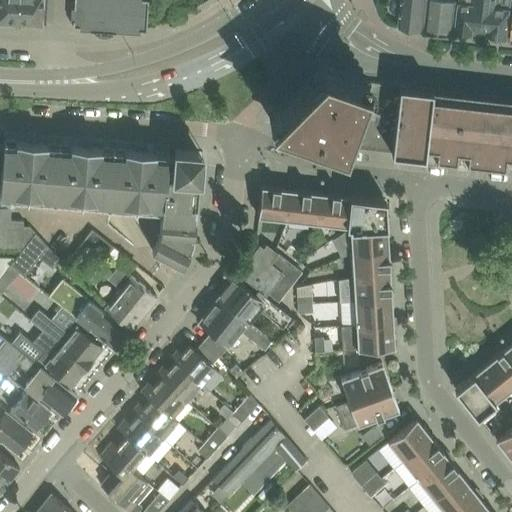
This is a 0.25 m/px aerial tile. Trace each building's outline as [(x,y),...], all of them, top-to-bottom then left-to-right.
[(0,0),(0,19),(19,21),(20,0),(0,0)] [(42,22),(43,0),(20,0),(19,21),(42,22)] [(74,0),(73,25),(92,26),(92,30),(117,31),(117,27),(147,29),(149,0),(74,0)] [(425,26),(428,0),(404,0),(401,24),(425,26)] [(453,30),(456,8),(456,0),(432,0),(430,27),(453,30)] [(486,0),(460,0),(457,30),(475,32),(476,28),(484,29),(486,0)] [(491,34),(509,36),(511,8),(511,7),(501,6),(502,0),(486,0),(484,29),(492,30),(491,34)] [(323,66),(269,117),(274,119),(287,124),(290,125),(301,129),(317,135),(332,141),(345,146),(511,164),(511,96),(357,79),(323,66)] [(167,156),(168,146),(6,133),(1,196),(110,205),(111,197),(136,199),(135,207),(163,209),(164,209),(164,216),(190,218),(191,211),(191,203),(195,203),(198,177),(199,177),(201,152),(177,150),(176,157),(167,156)] [(258,215),(288,218),(291,188),(262,184),(258,215)] [(288,218),(318,221),(321,191),(291,188),(288,218)] [(318,221),(348,225),(351,194),(321,191),(318,221)] [(350,225),(350,227),(388,225),(386,198),(351,194),(348,225),(350,225)] [(0,247),(21,248),(35,231),(29,225),(23,225),(23,220),(10,219),(11,207),(0,206),(0,247)] [(192,217),(192,211),(191,211),(163,209),(161,233),(152,249),(164,255),(181,264),(181,265),(182,266),(191,248),(192,246),(193,244),(194,241),(194,239),(195,236),(196,216),(195,216),(195,218),(192,217)] [(350,227),(352,251),(389,249),(388,225),(350,227)] [(90,275),(114,244),(92,227),(68,259),(74,263),(90,275)] [(24,274),(48,245),(35,231),(21,248),(12,259),(9,263),(18,270),(24,274)] [(269,261),(278,251),(270,244),(255,243),(254,251),(254,252),(239,274),(266,293),(267,291),(272,285),(277,278),(282,272),(277,268),(269,261)] [(352,251),(353,275),(391,273),(389,249),(352,251)] [(277,268),(286,257),(278,251),(269,261),(277,268)] [(285,274),(293,263),(286,257),(277,268),(282,272),(285,274)] [(0,258),(0,274),(9,263),(12,259),(0,258)] [(0,293),(18,270),(9,263),(0,274),(0,293)] [(293,280),(301,269),(293,263),(285,274),(293,280)] [(131,328),(158,296),(142,283),(132,274),(118,264),(108,277),(114,282),(120,287),(106,305),(105,307),(116,316),(131,328)] [(293,280),(285,274),(282,272),(277,278),(287,287),(293,280)] [(353,275),(355,299),(392,297),(391,273),(353,275)] [(129,331),(114,318),(62,276),(48,294),(76,314),(75,315),(116,348),(129,331)] [(305,325),(258,288),(255,293),(235,277),(218,297),(249,320),(259,307),(282,325),(286,320),(289,323),(287,326),(293,331),(305,325)] [(287,287),(277,278),(272,285),(282,293),(287,287)] [(282,293),(272,285),(267,291),(278,299),(282,293)] [(297,294),(298,303),(313,302),(312,293),(297,294)] [(272,338),(249,320),(218,297),(199,321),(211,331),(195,348),(211,362),(227,343),(228,344),(240,328),(265,347),(272,338)] [(394,321),(392,297),(355,299),(356,323),(394,321)] [(313,310),(313,302),(298,303),(298,311),(313,310)] [(103,345),(87,332),(77,324),(70,333),(38,307),(29,318),(44,329),(87,364),(95,354),(97,354),(100,350),(100,348),(103,345)] [(395,346),(394,321),(356,323),(358,348),(395,346)] [(79,374),(87,364),(44,329),(33,342),(44,350),(38,356),(56,371),(71,383),(74,380),(77,380),(79,376),(79,374)] [(62,414),(78,395),(0,332),(0,367),(8,374),(18,362),(32,373),(24,383),(38,394),(62,414)] [(316,351),(324,350),(324,335),(315,336),(316,351)] [(216,366),(211,362),(195,348),(190,344),(182,353),(177,348),(170,356),(175,361),(176,359),(202,381),(214,368),(216,366)] [(490,358),(511,385),(511,349),(508,344),(490,358)] [(511,386),(511,385),(490,358),(473,372),(495,400),(511,386)] [(176,359),(175,361),(167,369),(162,365),(155,373),(160,377),(162,375),(188,398),(201,383),(202,381),(176,359)] [(382,361),(341,376),(349,399),(391,384),(382,361)] [(51,409),(7,374),(8,374),(0,367),(0,385),(18,399),(10,408),(20,415),(36,428),(51,409)] [(495,400),(473,372),(455,386),(477,415),(495,400)] [(188,398),(162,375),(160,377),(153,385),(148,381),(141,389),(151,398),(152,396),(173,414),(188,398)] [(391,384),(349,399),(336,404),(344,427),(399,407),(391,384)] [(249,393),(235,409),(245,418),(259,402),(249,393)] [(173,414),(152,396),(151,398),(144,406),(139,402),(132,409),(137,414),(163,436),(177,420),(172,416),(173,414)] [(319,404),(312,411),(321,422),(329,416),(319,404)] [(504,425),(511,419),(502,408),(495,414),(504,425)] [(17,451),(33,431),(6,409),(0,416),(0,439),(1,438),(17,451)] [(226,417),(219,425),(228,433),(236,425),(237,426),(245,418),(235,409),(227,418),(226,417)] [(321,422),(312,411),(304,418),(314,429),(321,422)] [(163,436),(137,414),(130,422),(125,418),(118,426),(128,435),(145,449),(146,448),(149,451),(163,436)] [(403,459),(433,436),(417,416),(388,440),(403,459)] [(241,482),(286,434),(271,417),(212,479),(228,495),(241,482)] [(219,425),(205,440),(214,448),(228,433),(219,425)] [(511,425),(499,436),(498,441),(510,457),(511,455),(511,425)] [(266,479),(285,459),(295,469),(307,458),(286,434),(241,482),(253,493),(266,479)] [(132,464),(145,449),(128,435),(118,446),(112,440),(100,454),(115,468),(110,473),(118,479),(132,464)] [(418,478),(448,454),(433,436),(403,459),(418,478)] [(214,448),(205,440),(198,448),(207,456),(214,448)] [(0,477),(7,483),(20,466),(4,454),(0,450),(0,477)] [(448,454),(418,478),(433,497),(463,473),(448,454)] [(152,484),(147,480),(148,480),(132,464),(118,479),(110,473),(101,484),(104,487),(108,490),(132,511),(136,511),(142,505),(137,500),(152,484)] [(181,466),(174,473),(184,481),(190,474),(181,466)] [(376,470),(369,477),(378,488),(386,482),(376,470)] [(445,511),(452,511),(478,492),(463,473),(433,497),(445,511)] [(378,488),(369,477),(361,483),(371,495),(378,488)] [(320,511),(329,504),(310,483),(295,496),(286,504),(293,511),(320,511)] [(74,511),(51,491),(38,508),(42,511),(74,511)] [(478,492),(452,511),(491,511),(493,511),(478,492)] [(205,511),(190,497),(175,511),(205,511)]
